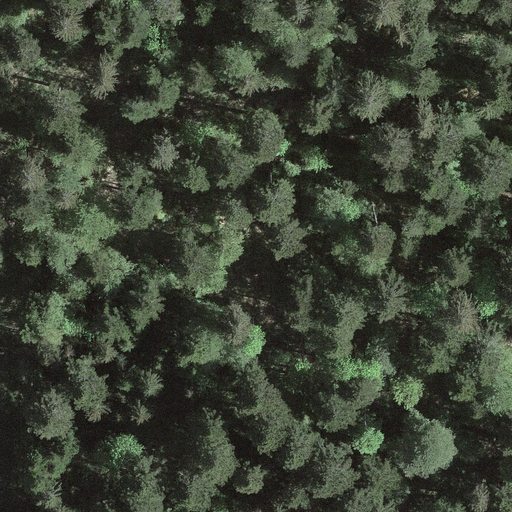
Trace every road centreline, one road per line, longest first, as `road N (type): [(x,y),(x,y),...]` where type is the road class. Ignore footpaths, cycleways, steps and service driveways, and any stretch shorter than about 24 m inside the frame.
road 1 (track): [(511,320),(191,250),(28,176)]
road 2 (track): [(14,88),(28,176),(0,359)]
